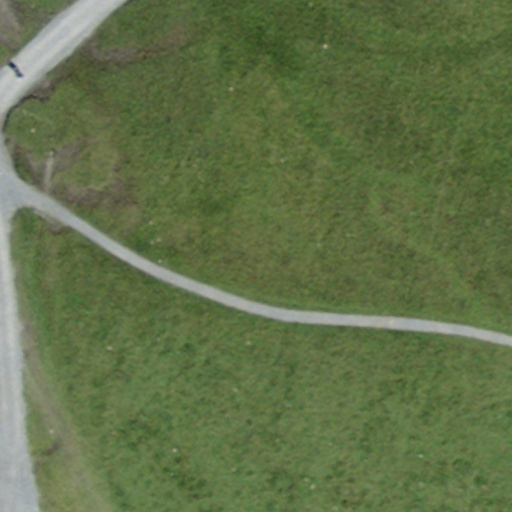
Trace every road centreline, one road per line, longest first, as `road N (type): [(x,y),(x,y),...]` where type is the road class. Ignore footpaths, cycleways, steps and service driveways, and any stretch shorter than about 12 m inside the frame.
road 1 (track): [(0,266),(21,440),(3,511)]
road 2 (track): [(113,0),(0,105)]
